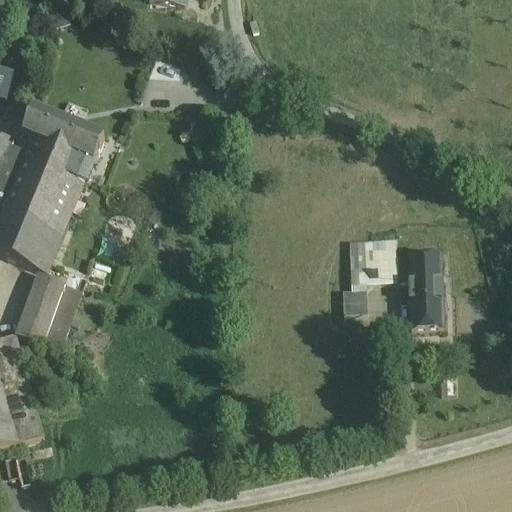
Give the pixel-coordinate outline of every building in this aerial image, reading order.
[(149,0),(149,6),(185,12),(187,0),(149,0)] [(0,100),(8,103),(14,73),(0,70),(0,100)] [(105,143),(35,115),(24,141),(34,144),(86,165),(95,169),(105,143)] [(86,165),(34,144),(21,176),(73,196),(86,165)] [(73,196),(21,176),(0,228),(0,261),(42,278),(73,196)] [(396,265),(397,246),(351,247),(351,275),(352,298),(368,297),(373,290),(409,289),(408,263),(396,265)] [(441,262),(408,263),(409,289),(411,336),(444,335),(441,262)] [(83,297),(37,281),(15,341),(61,358),(83,297)] [(15,341),(0,345),(0,384),(19,451),(44,444),(15,341)] [(0,456),(19,451),(0,384),(0,456)]
